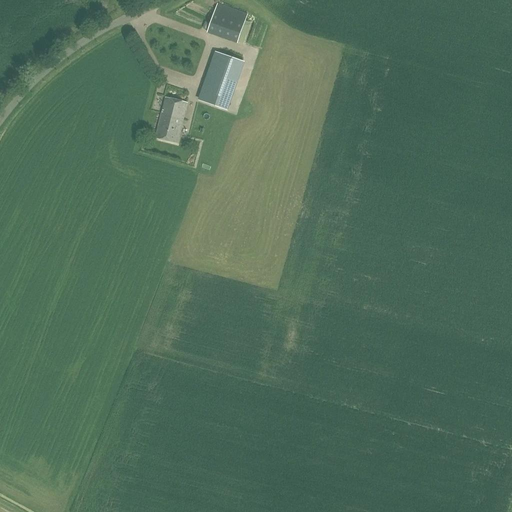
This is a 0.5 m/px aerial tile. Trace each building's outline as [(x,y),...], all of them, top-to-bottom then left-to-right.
[(237,43),(247,14),(217,4),(210,24),(208,30),(207,32),(237,43)] [(38,43),(35,35),(23,39),(27,47),(38,43)] [(193,71),(198,50),(163,41),(158,62),(193,71)] [(235,63),(209,54),(191,102),(217,111),(235,63)] [(156,138),(177,143),(187,103),(166,97),(156,138)]
